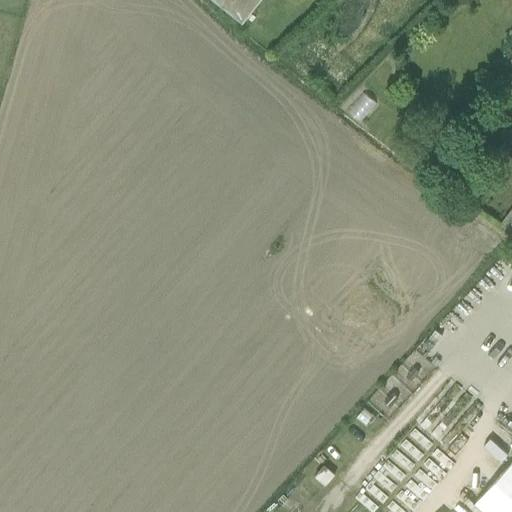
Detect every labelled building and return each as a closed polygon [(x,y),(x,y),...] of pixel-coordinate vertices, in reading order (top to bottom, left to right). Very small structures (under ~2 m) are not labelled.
[(212,0),(242,23),(260,0),(212,0)] [(511,206),(499,222),(511,232),(511,206)] [(372,343),(389,322),(361,300),(344,321),(372,343)] [(382,419),(393,409),(384,400),(374,411),(382,419)] [(401,436),(411,425),(398,414),(389,426),(401,436)]
